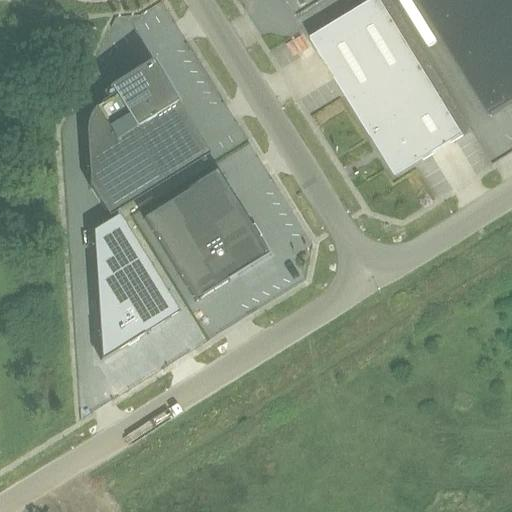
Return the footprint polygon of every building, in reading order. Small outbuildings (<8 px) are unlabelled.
[(285,0),(297,20),(329,0),(285,0)] [(379,0),(375,0),(310,40),(369,136),(370,135),(396,176),(422,160),(423,161),(463,137),(379,0)] [(511,0),(416,0),(490,119),(511,105),(511,0)] [(81,44),(91,48),(95,39),(85,35),(81,44)] [(200,160),(209,155),(202,145),(201,145),(192,130),(193,130),(182,111),(181,111),(178,106),(179,106),(175,99),(178,98),(174,92),(171,94),(166,87),(170,85),(168,83),(165,85),(151,62),(116,84),(115,83),(107,88),(112,95),(101,102),(94,108),(89,116),(86,124),(85,133),(86,151),(88,186),(90,189),(91,189),(106,212),(105,212),(108,217),(111,215),(111,214),(115,212),(115,213),(197,162),(196,162),(200,159),(200,160)] [(271,256),(219,172),(144,219),(195,303),(271,256)] [(118,216),(92,232),(99,335),(98,335),(99,338),(101,361),(119,350),(127,346),(128,347),(130,346),(128,344),(135,340),(136,342),(138,341),(137,339),(143,335),(178,313),(118,216)] [(178,479),(177,479),(178,480),(198,511),(340,511),(306,456),(314,451),(313,450),(305,455),(298,444),(305,440),(287,411),(287,412),(178,479),(178,478),(178,479)]
